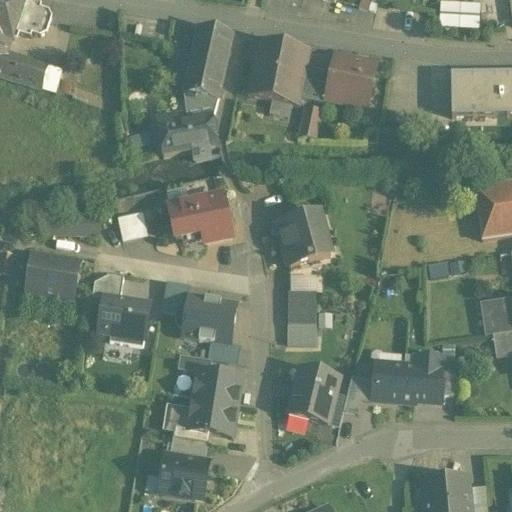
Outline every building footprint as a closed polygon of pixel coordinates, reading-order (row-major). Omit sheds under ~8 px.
[(25,3),(15,0),(0,0),(0,79),(42,93),(48,69),(6,56),(13,36),(14,37),(14,36),(25,3)] [(40,8),(25,3),(14,36),(29,41),(31,37),(39,12),(40,8)] [(48,15),(39,12),(31,37),(39,40),(46,37),(51,21),(48,15)] [(218,35),(197,30),(182,95),(218,103),(227,61),(213,58),(218,35)] [(232,38),(218,35),(213,58),(227,61),(232,38)] [(309,54),(257,44),(246,99),(298,110),(299,102),(305,70),(309,54)] [(375,68),(334,60),(331,75),(333,75),(326,104),(365,112),(375,68)] [(331,75),(305,70),(299,102),(325,107),(326,104),(333,75),(331,75)] [(511,75),(450,77),(450,117),(511,116),(511,75)] [(175,113),(156,117),(160,141),(175,138),(172,126),(177,126),(175,113)] [(318,120),(304,119),(303,137),(316,138),(318,120)] [(177,126),(172,126),(175,138),(177,153),(192,151),(194,162),(208,159),(207,149),(217,148),(211,120),(177,126)] [(511,186),(473,193),(481,245),(511,239),(511,186)] [(219,198),(166,210),(173,243),(199,237),(201,247),(231,241),(227,222),(224,223),(219,198)] [(137,216),(116,221),(119,234),(140,230),(137,216)] [(318,216),(276,227),(287,271),(330,259),(329,258),(326,259),(315,218),(318,217),(318,216)] [(60,220),(47,219),(39,221),(39,234),(59,235),(60,220)] [(102,222),(60,220),(59,235),(102,237),(102,222)] [(78,267),(31,259),(25,297),(73,304),(78,267)] [(315,296),(287,296),(287,316),(315,316),(315,296)] [(205,303),(188,300),(182,340),(198,342),(198,344),(213,346),(214,345),(230,347),(236,308),(220,305),(220,304),(205,301),(205,303)] [(511,301),(499,303),(504,336),(511,334),(511,301)] [(499,303),(479,306),(484,339),(491,338),(504,336),(499,303)] [(147,310),(107,304),(102,337),(142,343),(147,310)] [(315,316),(287,316),(287,329),(315,329),(315,316)] [(511,334),(504,336),(491,338),(495,361),(511,358),(511,334)] [(211,364),(179,359),(177,373),(196,376),(197,375),(209,377),(211,364)] [(416,370),(413,404),(439,406),(442,362),(417,360),(416,370)] [(416,370),(376,367),(373,404),(413,407),(413,404),(416,370)] [(339,381),(301,371),(288,419),(326,430),(327,428),(324,427),(332,397),(335,398),(339,381)] [(209,377),(197,375),(196,376),(193,402),(236,409),(240,382),(209,377)] [(236,409),(193,402),(188,432),(187,434),(209,437),(231,440),(236,409)] [(209,437),(187,434),(188,432),(174,430),(171,446),(207,452),(209,437)] [(208,466),(165,459),(159,497),(202,504),(208,466)] [(466,482),(421,486),(423,511),(468,511),(467,493),(466,482)] [(485,511),(484,491),(467,493),(468,511),(485,511)]
